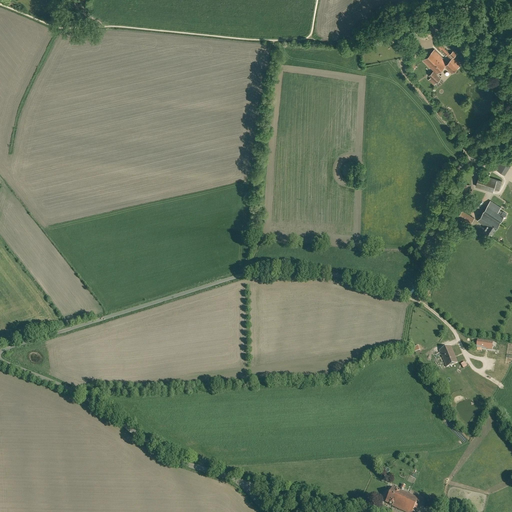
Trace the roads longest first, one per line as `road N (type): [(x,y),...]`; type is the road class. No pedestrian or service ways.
road 1 (unclassified): [(0,351),(250,273),(320,272),(407,295),(426,266),(453,175),(511,130)]
road 2 (track): [(0,4),(59,28),(300,40),(309,38),(317,0)]
road 3 (unclassified): [(220,475),(160,452),(88,399),(0,360)]
road 4 (unclassified): [(335,511),(220,475)]
